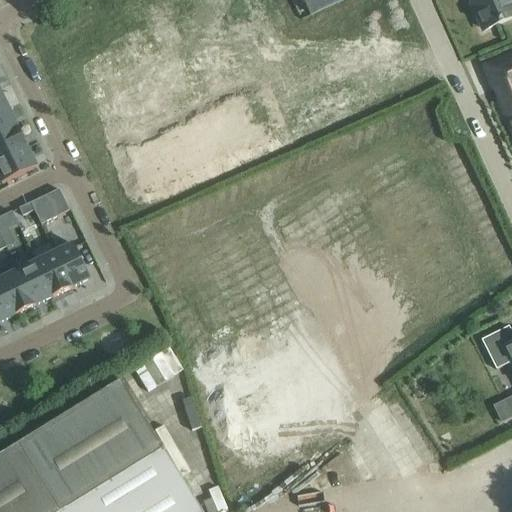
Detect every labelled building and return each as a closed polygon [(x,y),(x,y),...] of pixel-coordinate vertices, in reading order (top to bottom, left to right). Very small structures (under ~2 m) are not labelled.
[(306,0),(312,11),(336,0),(306,0)] [(511,18),(511,5),(509,0),(471,0),(486,30),(511,18)] [(511,53),(502,58),(483,66),(494,90),(495,89),(501,100),(498,101),(511,132),(511,53)] [(0,113),(8,109),(0,92),(0,113)] [(0,113),(0,137),(18,129),(8,109),(0,113)] [(0,161),(27,148),(18,128),(18,129),(0,137),(0,161)] [(27,148),(0,161),(0,179),(3,185),(37,168),(27,148)] [(49,195),(31,204),(41,225),(60,216),(70,211),(59,190),(49,195)] [(31,203),(19,209),(23,217),(35,211),(31,203)] [(74,245),(55,254),(72,289),(91,279),(74,245)] [(55,254),(37,263),(53,298),(72,289),(55,254)] [(15,263),(14,264),(35,306),(53,298),(37,263),(19,272),(15,263)] [(14,264),(0,270),(0,281),(17,315),(17,316),(35,307),(35,306),(14,264)] [(0,323),(17,315),(0,281),(0,323)] [(511,332),(509,327),(481,341),(496,370),(509,364),(511,369),(511,332)] [(199,511),(120,382),(0,457),(0,511),(199,511)]
